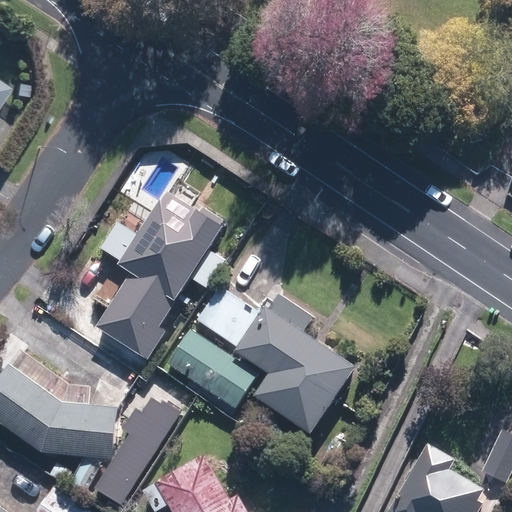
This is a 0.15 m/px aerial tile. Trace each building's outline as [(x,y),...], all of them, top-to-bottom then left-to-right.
[(168,331),(161,327),(225,226),(167,190),(119,266),(132,274),(98,327),(150,359),(168,331)] [(237,347),(260,312),(223,287),(200,322),(237,347)] [(314,316),(281,293),(271,309),(268,306),(237,351),(270,373),(255,394),(311,432),(356,366),(304,330),(314,316)] [(260,373),(193,329),(169,364),(237,408),(260,373)] [(92,385),(70,384),(23,348),(11,364),(9,363),(0,376),(0,421),(44,453),(114,459),(119,405),(91,403),(92,385)] [(191,394),(159,374),(141,403),(174,423),(191,394)] [(511,475),(511,431),(503,428),(485,470),(510,480),(511,475)] [(455,458),(432,444),(388,511),(387,511),(470,511),(485,490),(449,467),(455,458)] [(172,511),(250,511),(239,494),(231,499),(205,454),(145,489),(156,509),(167,503),(172,511)] [(94,511),(55,486),(37,511),(94,511)] [(0,511),(13,511),(0,503),(0,511)]
